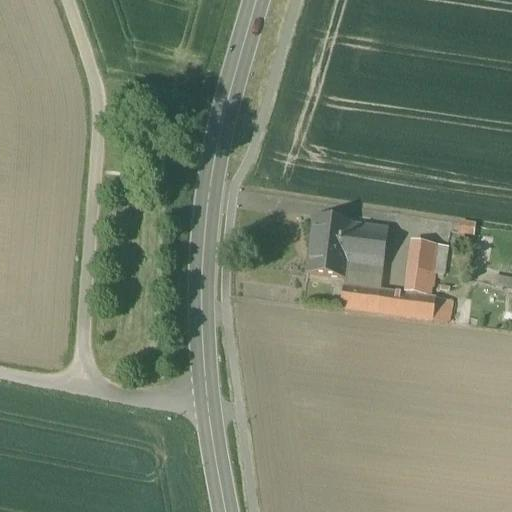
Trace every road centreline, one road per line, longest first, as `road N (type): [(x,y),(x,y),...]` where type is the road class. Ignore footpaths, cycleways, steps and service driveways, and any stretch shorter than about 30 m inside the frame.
road 1 (secondary): [(257,0),(205,218),(200,315),(207,410)]
road 2 (unclassified): [(66,0),(98,118),(79,390)]
road 3 (unclassified): [(79,390),(207,410)]
